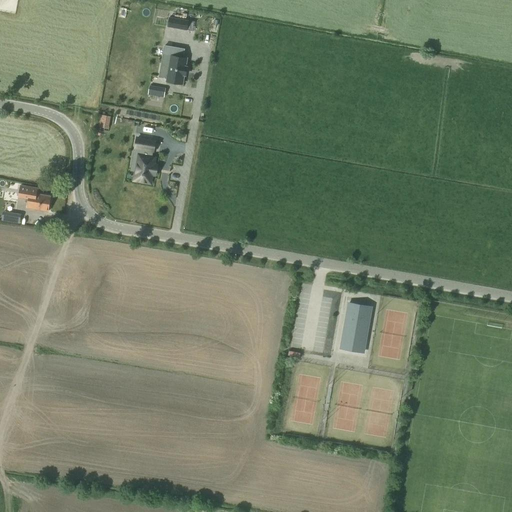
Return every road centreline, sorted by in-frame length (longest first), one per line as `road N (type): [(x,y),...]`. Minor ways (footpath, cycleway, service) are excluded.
road 1 (tertiary): [(511,297),(101,224),(80,202),(66,124),(0,103)]
road 2 (track): [(0,435),(80,202)]
